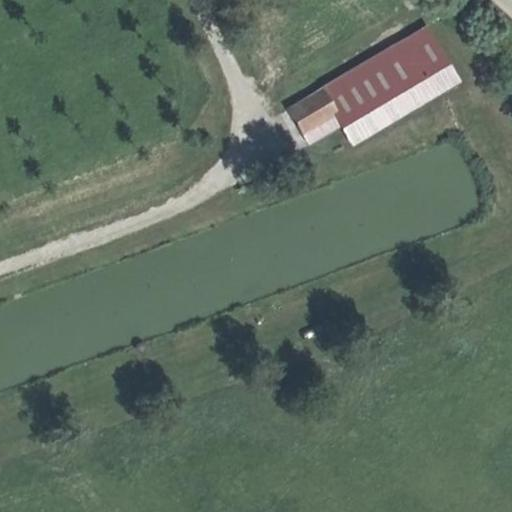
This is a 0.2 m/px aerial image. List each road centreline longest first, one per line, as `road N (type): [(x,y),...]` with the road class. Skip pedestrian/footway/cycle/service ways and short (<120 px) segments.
road 1 (track): [(511,229),(0,426)]
road 2 (track): [(199,0),(243,93),(250,129),(242,159),(224,175),(0,261)]
